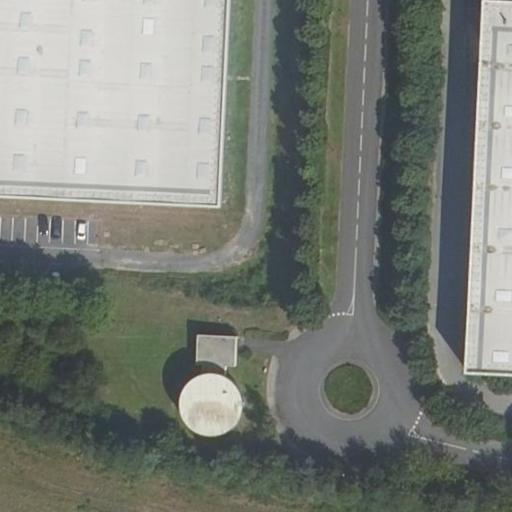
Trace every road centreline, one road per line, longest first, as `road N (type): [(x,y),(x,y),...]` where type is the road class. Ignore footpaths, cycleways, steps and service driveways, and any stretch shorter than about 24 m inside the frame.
road 1 (unknown): [(467,0),(457,337),(482,399),(511,409)]
road 2 (unclassified): [(366,0),(354,339)]
road 3 (unclassified): [(354,339),(321,343),(307,354),(295,401),(328,436),(360,435),(386,416)]
